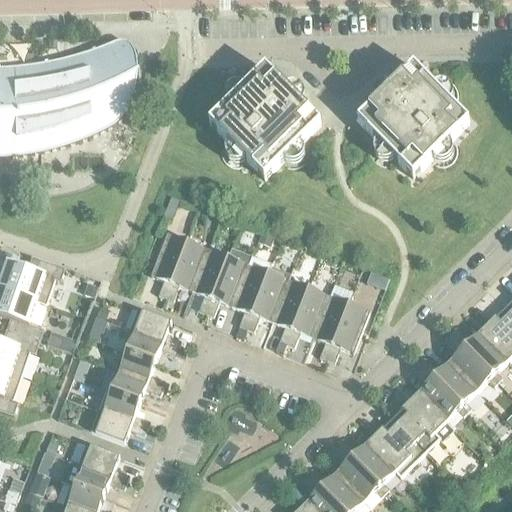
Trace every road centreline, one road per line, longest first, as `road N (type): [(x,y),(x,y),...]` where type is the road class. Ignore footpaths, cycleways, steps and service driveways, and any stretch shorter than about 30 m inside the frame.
road 1 (residential): [(0,236),(79,264),(102,264),(122,245),(186,78),(188,0)]
road 2 (residential): [(144,511),(201,363),(212,355),(348,406)]
road 3 (residential): [(348,406),(511,243)]
road 4 (residential): [(0,3),(152,0)]
road 5 (residential): [(241,511),(348,406)]
